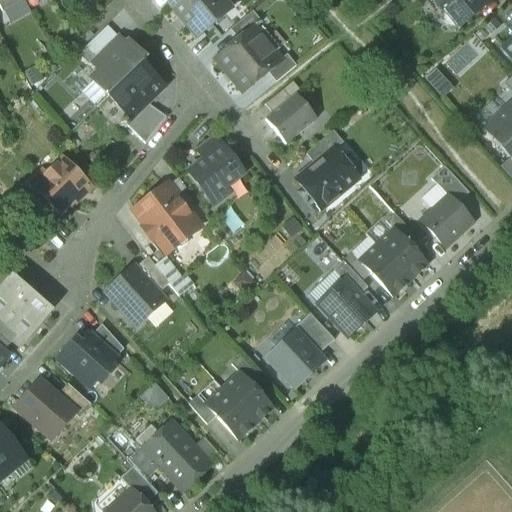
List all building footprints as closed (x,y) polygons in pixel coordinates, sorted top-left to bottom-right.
[(21,0),(0,0),(0,11),(0,13),(22,1),(21,0)] [(174,0),(168,6),(196,40),(225,16),(215,4),(219,0),(174,0)] [(485,0),(431,0),(443,14),(442,22),(449,29),(457,30),(488,4),(485,0)] [(228,33),(237,43),(252,30),(253,32),(261,25),(252,14),(228,33)] [(504,14),(486,26),(494,37),(511,24),(504,14)] [(511,28),(508,32),(511,37),(511,38),(500,49),(511,62),(511,28)] [(237,43),(214,62),(232,84),(236,82),(244,92),(266,75),(280,63),(279,62),(253,32),(252,30),(237,43)] [(90,64),(98,72),(124,47),(116,39),(90,64)] [(98,72),(90,81),(108,99),(140,67),(145,63),(127,44),(124,47),(98,72)] [(280,63),(266,75),(274,85),(295,68),(285,57),(279,62),(280,63)] [(140,67),(108,99),(129,122),(130,122),(146,106),(163,90),(140,67)] [(315,122),(295,97),(264,122),(284,147),(315,122)] [(130,122),(129,122),(124,127),(145,147),(165,120),(146,106),(130,122)] [(511,110),(510,108),(483,132),(511,163),(511,110)] [(304,157),(313,167),(331,152),(333,154),(342,146),(332,134),(304,157)] [(198,153),(205,162),(221,150),(214,140),(198,153)] [(205,162),(188,175),(208,201),(213,208),(228,197),(222,190),(240,176),(221,150),(205,162)] [(333,154),(331,152),(313,167),(295,182),(302,191),(299,194),(307,203),(310,200),(320,212),(356,182),(348,172),(350,167),(349,166),(349,164),(348,163),(347,162),(345,161),(344,161),(342,160),(340,161),(339,161),(333,154)] [(41,174),(29,186),(59,217),(88,189),(62,162),(45,178),(41,174)] [(447,199),(454,208),(468,195),(443,169),(430,181),(447,199)] [(166,189),(133,213),(165,255),(173,249),(174,250),(180,250),(184,247),(185,241),(181,236),(194,226),(166,189)] [(447,199),(420,224),(444,250),(470,225),(454,208),(447,199)] [(384,224),(392,232),(404,245),(412,237),(393,216),(384,224)] [(404,245),(392,232),(375,248),(408,284),(425,268),(404,245)] [(408,284),(375,248),(358,264),(369,276),(391,300),(408,284)] [(361,284),(369,276),(358,264),(350,255),(342,264),(361,284)] [(134,271),(157,296),(167,287),(147,260),(134,271)] [(366,290),(361,284),(342,264),(333,273),(342,284),(343,283),(358,299),(366,290)] [(133,270),(105,296),(135,329),(164,304),(157,296),(134,271),(133,270)] [(49,313),(11,279),(0,291),(0,303),(3,306),(0,309),(0,320),(18,337),(24,341),(49,313)] [(358,299),(343,283),(342,284),(317,307),(347,340),(373,315),(358,299)] [(317,358),(333,343),(309,317),(292,332),(294,335),(295,334),(317,358)] [(18,337),(0,320),(0,339),(8,346),(18,337)] [(123,352),(100,327),(90,339),(115,360),(123,352)] [(317,358),(295,334),(294,335),(266,361),(293,391),(322,364),(317,358)] [(8,346),(0,339),(0,354),(0,355),(8,346)] [(90,339),(80,349),(74,343),(57,362),(88,390),(95,382),(99,386),(111,372),(107,368),(115,360),(90,339)] [(238,375),(249,387),(258,379),(239,359),(230,367),(238,375)] [(249,387),(238,375),(221,391),(254,427),(271,411),(249,387)] [(55,399),(38,384),(15,410),(50,441),(73,416),(73,415),(55,399)] [(89,407),(66,387),(55,399),(73,415),(73,416),(78,420),(89,407)] [(254,427),(221,391),(204,407),(215,419),(237,443),(254,427)] [(215,419),(204,407),(196,398),(187,406),(206,427),(215,419)] [(208,468),(170,426),(143,451),(159,468),(182,492),(208,468)] [(0,431),(0,480),(12,471),(8,465),(19,456),(0,431)] [(132,469),(144,483),(159,468),(143,451),(141,449),(126,463),(132,469)] [(131,493),(144,507),(156,496),(144,483),(132,469),(119,481),(131,493)] [(131,493),(110,511),(149,511),(144,507),(131,493)]
